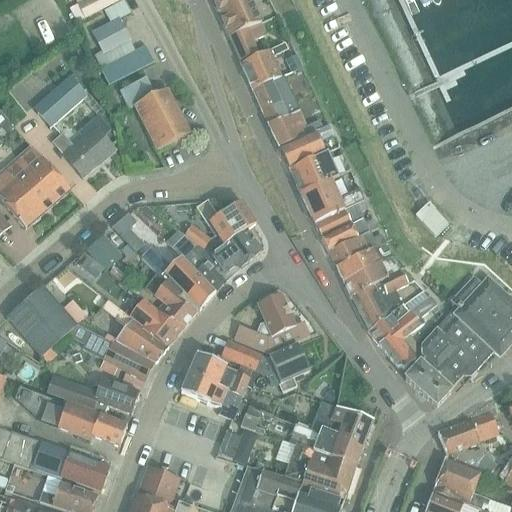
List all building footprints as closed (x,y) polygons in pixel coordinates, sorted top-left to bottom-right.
[(119,1),(118,0),(73,0),(77,7),(69,10),(75,23),(83,19),(84,19),(119,1)] [(210,0),(228,39),(259,25),(260,25),(259,25),(260,24),(249,1),(250,0),(210,0)] [(130,15),(123,2),(103,13),(110,26),(117,22),(130,15)] [(110,25),(91,36),(102,55),(95,59),(101,71),(100,72),(108,88),(140,72),(144,70),(154,65),(145,48),(133,54),(130,48),(128,43),(117,22),(110,26),(110,25)] [(239,64),(257,55),(252,43),(264,37),(259,25),(228,39),(239,64)] [(284,46),(240,66),(239,66),(251,92),(281,79),(271,59),(286,52),(284,46)] [(291,74),(301,69),(295,57),(285,62),(291,74)] [(69,78),(32,111),(49,130),(86,97),(69,78)] [(274,82),(251,92),(261,112),(280,104),(280,106),(293,100),(283,78),(281,79),(274,82)] [(153,99),(144,81),(119,93),(128,111),(133,108),(153,99)] [(167,91),(153,99),(133,108),(156,153),(190,137),(167,91)] [(280,104),(261,112),(267,127),(278,149),(314,133),(321,129),(317,121),(305,128),(301,118),(298,112),(293,100),(280,106),(280,104)] [(115,153),(102,138),(109,132),(97,118),(78,135),(83,140),(72,149),(61,136),(52,145),(62,157),(62,158),(82,181),(115,153)] [(288,172),(320,158),(325,155),(326,156),(338,150),(333,139),(327,142),(323,134),(329,131),(327,126),(321,129),(314,133),(278,149),(288,172)] [(0,202),(24,231),(70,192),(32,148),(0,175),(0,202)] [(320,158),(288,172),(299,196),(300,196),(331,182),(349,173),(342,159),(330,164),(326,156),(325,155),(320,158)] [(331,182),(300,196),(313,226),(343,212),(363,203),(357,192),(338,201),(333,188),(330,183),(349,174),(349,173),(331,182)] [(218,249),(221,248),(245,233),(255,226),(241,205),(218,220),(206,203),(195,211),(214,239),(209,242),(191,228),(183,238),(197,249),(206,254),(217,247),(218,249)] [(447,226),(434,212),(428,205),(421,212),(415,218),(433,238),(439,233),(447,226)] [(328,254),(335,269),(372,251),(372,252),(382,246),(380,242),(376,243),(375,241),(364,246),(361,238),(377,230),(370,216),(350,226),(344,212),(343,212),(313,226),(327,254),(328,254)] [(127,215),(110,230),(134,254),(142,246),(128,232),(136,224),(127,215)] [(0,219),(0,238),(9,229),(0,219)] [(211,259),(205,265),(224,285),(225,284),(240,271),(248,265),(261,254),(245,233),(221,248),(218,249),(217,247),(206,254),(211,259)] [(102,237),(89,249),(105,267),(118,254),(102,237)] [(211,259),(206,254),(197,249),(183,238),(171,250),(214,294),(224,285),(205,265),(211,259)] [(343,284),(375,267),(391,258),(385,245),(382,246),(372,252),(372,251),(335,269),(343,284)] [(150,251),(141,261),(155,276),(164,283),(174,288),(181,295),(180,296),(198,313),(214,294),(180,259),(169,270),(150,251)] [(399,274),(403,271),(391,258),(375,267),(343,284),(350,301),(386,278),(386,279),(399,273),(399,274)] [(367,334),(401,308),(394,293),(407,286),(399,274),(399,273),(386,279),(386,278),(350,301),(367,333),(367,334)] [(163,306),(156,314),(181,334),(196,316),(176,300),(180,296),(181,295),(174,288),(164,283),(155,276),(144,291),(163,306)] [(450,314),(419,348),(420,357),(424,360),(404,382),(435,411),(450,394),(448,393),(471,368),(476,372),(493,354),(499,359),(511,344),(511,301),(511,300),(511,299),(507,299),(486,280),(481,286),(472,278),(449,304),(450,304),(450,314)] [(76,328),(42,289),(6,321),(40,360),(76,328)] [(267,356),(309,337),(303,324),(294,328),(280,296),(273,299),(270,298),(265,300),(263,304),(256,307),(266,329),(262,330),(259,337),(238,329),(233,342),(267,356)] [(138,299),(124,316),(142,330),(167,351),(181,334),(156,314),(138,299)] [(397,370),(402,371),(415,361),(414,345),(408,337),(423,326),(419,321),(431,312),(434,315),(438,312),(429,300),(408,316),(395,326),(398,330),(378,348),(397,370)] [(107,303),(101,310),(103,311),(111,318),(125,329),(114,342),(155,365),(167,351),(142,330),(124,316),(117,311),(108,304),(107,303)] [(367,334),(378,348),(398,330),(395,326),(408,316),(402,308),(401,308),(367,334)] [(260,358),(227,343),(221,359),(254,373),(260,358)] [(143,385),(152,367),(111,346),(102,364),(143,385)] [(308,374),(296,347),(268,359),(270,365),(269,365),(282,395),(295,389),(292,381),(308,374)] [(188,377),(180,396),(209,408),(214,409),(219,409),(226,393),(228,394),(228,393),(217,388),(225,369),(198,357),(196,357),(188,377)] [(228,394),(241,400),(249,379),(236,374),(228,394)] [(47,396),(65,402),(66,401),(77,406),(100,415),(103,416),(106,407),(129,416),(129,417),(130,417),(131,416),(130,416),(139,395),(139,394),(102,380),(96,397),(83,393),(84,390),(71,385),(53,379),(47,396)] [(220,410),(217,416),(230,422),(231,422),(241,400),(228,394),(226,393),(219,409),(220,410)] [(255,409),(265,413),(272,397),(263,393),(255,409)] [(91,439),(118,449),(126,427),(102,418),(103,416),(100,415),(77,406),(66,401),(65,402),(64,405),(65,405),(57,429),(90,443),(91,439)] [(314,423),(310,433),(318,437),(321,429),(338,434),(336,441),(345,445),(344,449),(360,455),(372,423),(335,410),(328,428),(314,423)] [(490,416),(466,424),(472,445),(473,448),(478,446),(477,444),(497,437),(490,416)] [(264,432),(255,429),(257,422),(244,418),(239,431),(262,439),(264,432)] [(480,474),(480,473),(473,468),(483,457),(483,456),(479,452),(473,454),(472,452),(467,454),(466,451),(473,448),(472,445),(466,424),(436,435),(445,458),(445,460),(480,474)] [(309,451),(309,452),(312,453),(355,468),(360,455),(344,449),(345,445),(336,441),(338,434),(321,429),(318,437),(310,433),(294,428),(291,438),(301,441),(302,440),(315,445),(312,452),(309,451)] [(11,434),(10,435),(0,431),(0,460),(0,461),(12,466),(60,483),(60,482),(61,478),(72,482),(75,482),(74,486),(99,495),(110,470),(85,461),(41,445),(11,434)] [(226,434),(216,461),(231,466),(241,440),(226,434)] [(343,502),(355,468),(312,453),(309,452),(295,447),(282,481),(301,487),(300,488),(343,502)] [(473,468),(480,473),(487,478),(496,468),(483,457),(473,468)] [(480,474),(445,460),(432,493),(463,505),(481,511),(483,511),(487,503),(471,496),(480,474)] [(196,511),(175,504),(172,501),(179,481),(147,469),(137,498),(173,511),(172,511),(196,511)] [(251,472),(240,503),(264,511),(339,511),(340,510),(343,502),(300,488),(301,487),(282,481),(283,480),(262,473),(261,474),(252,470),(251,472)] [(38,504),(60,511),(92,511),(97,499),(59,486),(54,499),(41,494),(38,504)] [(0,510),(6,511),(9,511),(14,495),(0,491),(0,510)] [(424,511),(460,511),(463,505),(432,493),(424,511)] [(137,498),(135,497),(129,511),(172,511),(173,511),(137,498)] [(41,511),(39,511),(16,503),(13,511),(41,511)] [(240,503),(236,511),(264,511),(240,503)]
